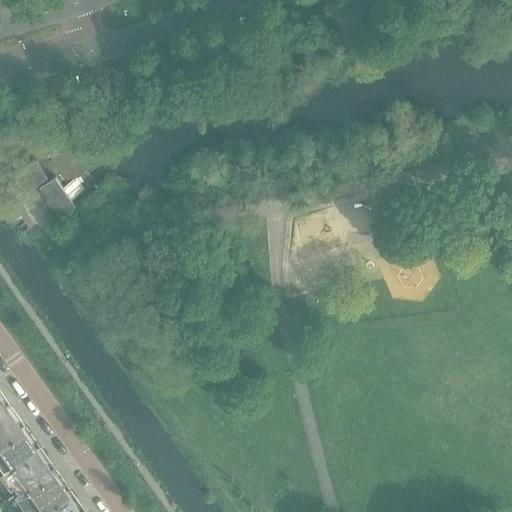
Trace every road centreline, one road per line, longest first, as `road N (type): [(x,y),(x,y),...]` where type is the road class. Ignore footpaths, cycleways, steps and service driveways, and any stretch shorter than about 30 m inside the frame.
road 1 (secondary): [(0,73),(137,38),(234,0)]
road 2 (residential): [(119,511),(0,342)]
